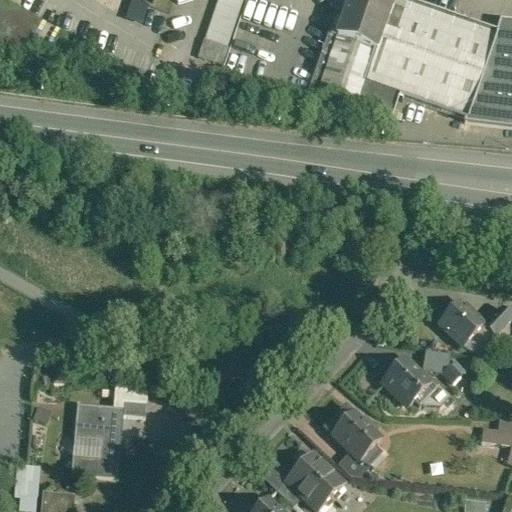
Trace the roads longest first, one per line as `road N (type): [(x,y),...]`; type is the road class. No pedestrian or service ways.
road 1 (secondary): [(0,128),(511,186)]
road 2 (residential): [(187,511),(401,269)]
